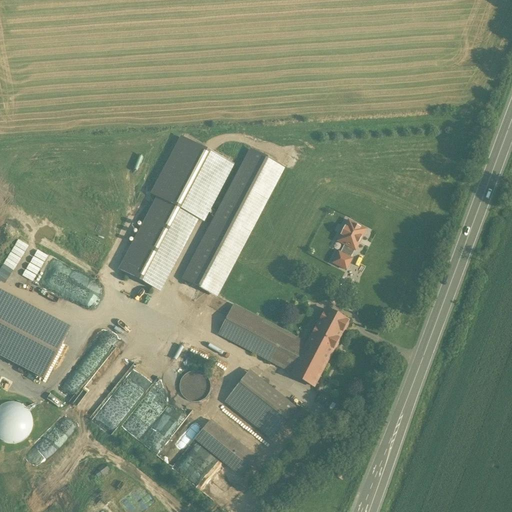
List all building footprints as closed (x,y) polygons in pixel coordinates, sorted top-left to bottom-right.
[(158,198),(147,219),(183,237),(194,217),(197,218),(202,221),(232,165),(182,139),(152,195),(158,198)] [(251,151),(219,212),(252,228),(257,217),(283,168),(251,151)] [(252,228),(219,212),(183,279),(215,297),(252,228)] [(197,218),(194,217),(183,237),(171,261),(174,262),(197,218)] [(147,219),(135,242),(171,261),(183,237),(147,219)] [(171,261),(135,242),(121,270),(160,290),(174,262),(171,261)] [(0,355),(43,376),(68,326),(0,292),(0,355)] [(292,373),(307,344),(233,306),(218,335),(292,373)] [(308,342),(307,344),(292,373),(291,376),(313,387),(334,348),(336,347),(338,342),(338,340),(343,331),(345,330),(347,325),(347,323),(348,321),(325,310),(308,342)] [(191,371),(188,372),(184,376),(180,382),(180,387),(182,394),(185,398),(190,401),(196,402),(200,401),(205,398),(209,393),(210,387),(209,380),(206,376),(201,372),(196,371),(191,371)] [(296,409),(249,372),(225,402),(272,439),(296,409)] [(34,411),(3,401),(0,410),(0,438),(23,446),(34,411)] [(257,459),(210,422),(195,441),(242,478),(257,459)]
